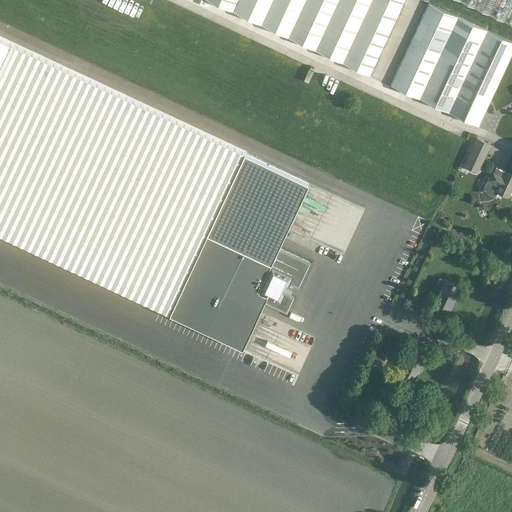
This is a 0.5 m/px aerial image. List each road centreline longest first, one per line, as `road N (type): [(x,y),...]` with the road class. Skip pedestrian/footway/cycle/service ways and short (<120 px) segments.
road 1 (unknown): [(184,0),(511,148)]
road 2 (tertiary): [(421,511),(511,318)]
road 3 (unknown): [(363,298),(492,358)]
road 4 (unknown): [(269,344),(313,364),(327,361),(363,298)]
